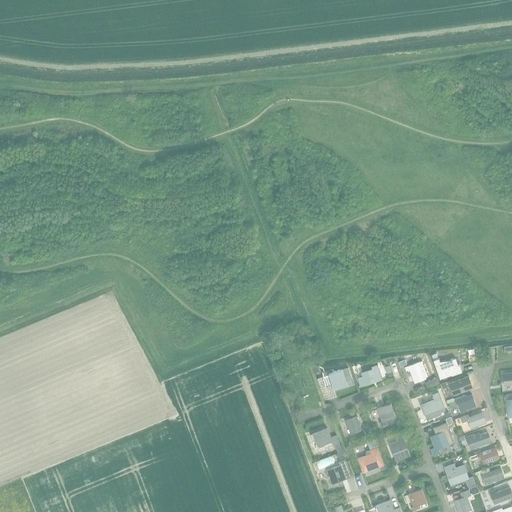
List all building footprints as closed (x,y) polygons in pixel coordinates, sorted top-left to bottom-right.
[(439,358),(433,360),(440,379),(451,375),(452,375),(461,372),(462,372),(459,364),(458,365),(457,362),(455,358),(449,360),(440,361),(439,358)] [(420,367),(425,365),(423,361),(411,365),(416,380),(424,377),(420,367)] [(363,376),(357,378),(360,386),(382,379),(378,364),(372,366),(373,369),(361,372),(363,376)] [(347,386),(345,381),(345,380),(351,378),(346,367),(341,369),(332,372),(331,369),(321,373),(322,377),(327,375),(333,390),(338,388),(339,388),(347,386)] [(511,372),(503,373),(504,385),(511,384),(511,372)] [(468,376),(450,383),(454,394),(473,386),(468,376)] [(459,396),(456,397),(460,412),(476,406),(472,394),(460,398),(459,396)] [(433,416),(445,411),(440,397),(422,404),(424,409),(430,407),(433,416)] [(387,419),(396,415),(391,403),(379,408),(383,420),(381,421),(383,426),(389,424),(387,419)] [(468,414),(460,417),(462,422),(468,420),(471,428),(486,422),(482,412),(469,417),(468,414)] [(350,434),(362,430),(357,416),(345,421),(350,434)] [(436,434),(432,435),(436,447),(433,448),(435,454),(440,452),(438,448),(450,444),(453,442),(446,422),(433,427),(436,434)] [(319,445),(332,440),(327,427),(314,432),(319,445)] [(471,435),(467,437),(464,438),(465,442),(468,441),(469,444),(474,442),(475,447),(491,441),(488,432),(472,438),(471,435)] [(394,456),(408,451),(402,436),(397,438),(398,440),(390,444),(394,456)] [(370,448),(379,445),(377,438),(367,442),(370,448)] [(478,457),(480,456),(481,456),(484,463),(499,458),(495,447),(477,454),(478,457)] [(364,473),(383,466),(376,449),(370,451),(372,454),(359,459),(364,473)] [(344,472),(349,470),(345,460),(339,463),(340,467),(328,472),(332,484),(346,478),(344,472)] [(456,484),(469,478),(464,465),(447,472),(450,480),(454,478),(456,484)] [(482,470),(487,484),(504,478),(500,467),(490,471),(489,468),(482,470)] [(495,489),(490,491),(495,503),(511,496),(511,492),(510,487),(496,492),(495,489)] [(420,503),(428,501),(423,489),(409,493),(414,506),(412,507),(413,511),(422,508),(420,503)] [(454,500),(458,511),(462,511),(471,509),(467,496),(471,494),(469,489),(461,492),(462,497),(454,500)] [(402,511),(400,507),(393,510),(390,500),(377,505),(379,511),(402,511)]
